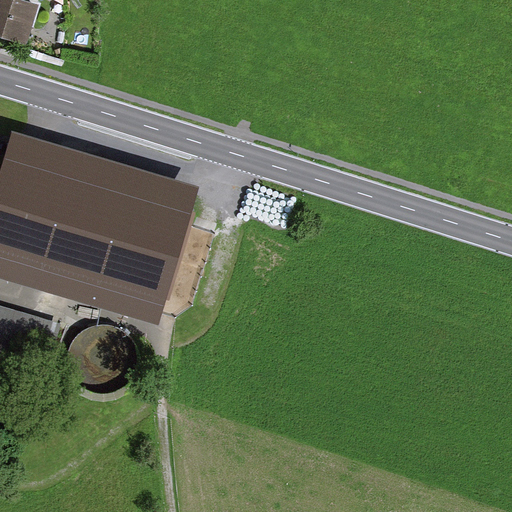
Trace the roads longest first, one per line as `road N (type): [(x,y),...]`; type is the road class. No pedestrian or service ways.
road 1 (secondary): [(0,82),(511,242)]
road 2 (track): [(0,278),(157,328),(172,511)]
road 3 (unknown): [(238,156),(157,328)]
